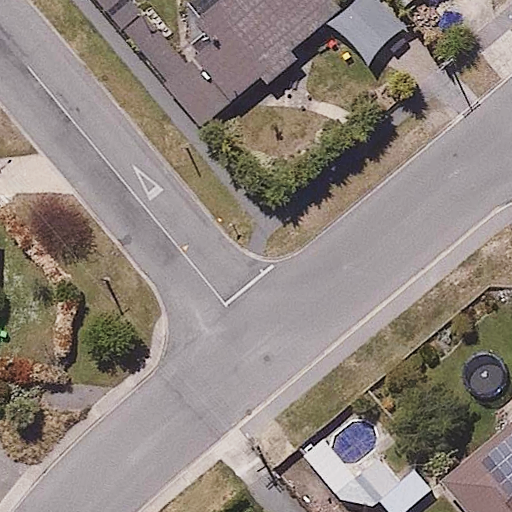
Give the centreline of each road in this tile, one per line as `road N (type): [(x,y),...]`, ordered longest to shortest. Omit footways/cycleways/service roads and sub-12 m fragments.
road 1 (residential): [(0,35),(258,344)]
road 2 (residential): [(258,344),(511,143)]
road 3 (residential): [(258,344),(69,511)]
